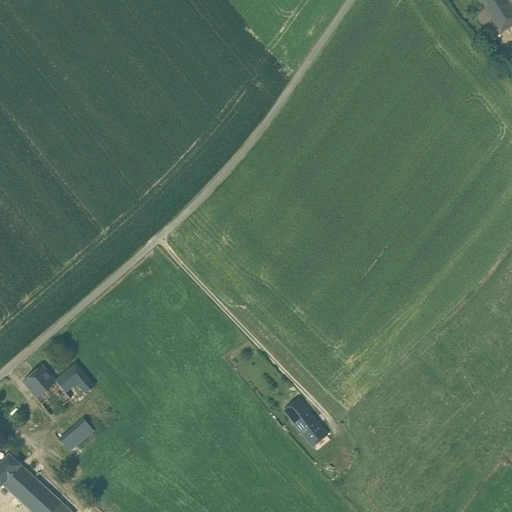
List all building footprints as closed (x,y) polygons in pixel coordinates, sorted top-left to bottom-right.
[(511,3),(510,0),(478,0),(484,9),(500,34),(511,25),(511,3)] [(500,34),(484,9),(477,14),(492,39),(500,34)] [(96,388),(88,395),(111,423),(136,402),(131,396),(149,382),(130,359),(96,388)] [(76,364),(55,382),(64,393),(76,383),(88,395),(96,388),(76,364)] [(55,382),(42,366),(23,382),(51,416),(69,400),(55,382)] [(315,418),(299,398),(284,410),(300,431),(315,418)] [(315,418),(300,431),(312,447),(328,435),(315,418)] [(84,419),(60,440),(70,451),(94,430),(84,419)] [(9,454),(0,463),(0,485),(1,487),(3,485),(21,465),(9,454)] [(71,511),(21,465),(3,485),(32,511),(71,511)]
